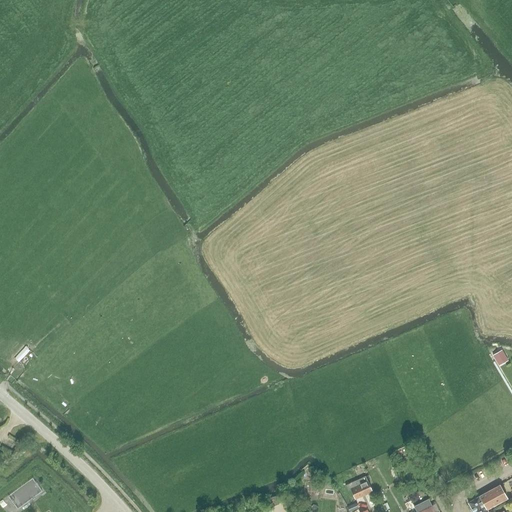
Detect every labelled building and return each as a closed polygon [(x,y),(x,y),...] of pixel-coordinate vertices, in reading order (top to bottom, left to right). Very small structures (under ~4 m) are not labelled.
[(20,359),(31,349),(27,344),(16,354),(20,359)] [(505,359),(501,350),(493,354),(498,363),(505,359)] [(401,485),(395,473),(391,475),(397,487),(401,485)] [(367,481),(365,477),(346,486),(348,490),(350,489),(355,500),(373,492),(368,481),(367,481)] [(19,507),(44,491),(35,478),(10,493),(19,507)] [(487,510),(507,499),(499,485),(479,496),(468,503),(473,511),(487,511),(488,511),(487,510)] [(278,504),(275,495),(269,497),(272,506),(278,504)] [(432,506),(428,499),(414,506),(416,511),(439,511),(435,504),(432,506)] [(359,508),(356,502),(347,506),(350,511),(359,508)]
